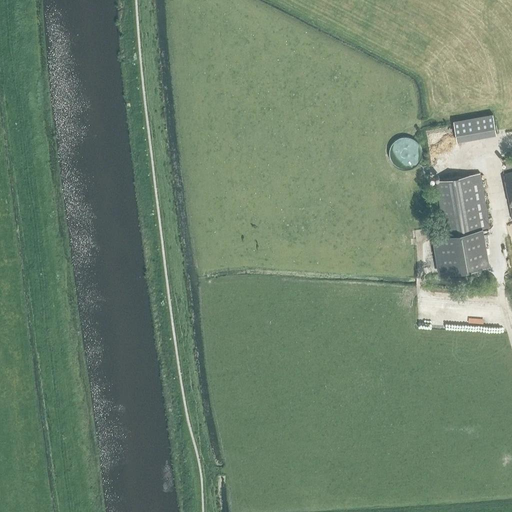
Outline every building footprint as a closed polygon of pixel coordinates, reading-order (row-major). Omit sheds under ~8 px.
[(454,120),(457,140),(497,133),(494,112),(454,120)] [(406,160),(419,160),(419,144),(406,144),(406,160)] [(511,171),(503,174),(511,217),(511,171)] [(489,227),(479,173),(436,180),(446,235),(483,228),(489,227)] [(489,266),(483,228),(446,235),(432,237),(438,274),(489,266)]
